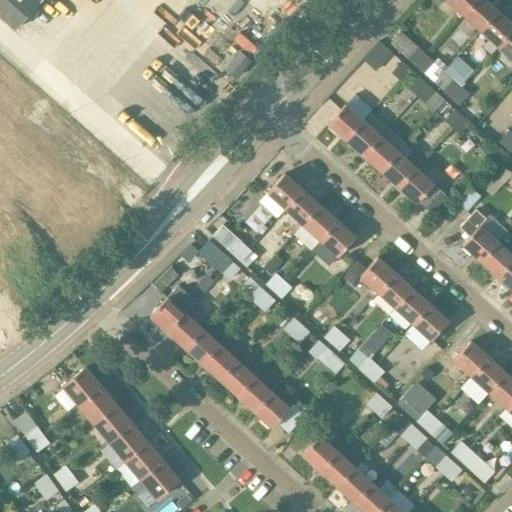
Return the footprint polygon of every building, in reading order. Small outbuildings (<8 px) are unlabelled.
[(0,0),(0,16),(14,29),(40,0),(0,0)] [(446,0),(462,14),(475,0),(446,0)] [(479,30),(497,11),(484,0),(475,0),(462,14),(479,30)] [(272,34),(279,22),(258,9),(251,20),(272,34)] [(511,25),(497,11),(479,30),(488,38),(481,45),(490,53),(497,46),(511,29),(511,25)] [(511,29),(497,46),(511,59),(511,29)] [(415,66),(426,54),(419,47),(418,48),(401,32),(391,43),(415,66)] [(240,51),(224,69),(235,79),(252,61),(240,51)] [(426,54),(415,66),(424,74),(435,62),(426,54)] [(457,56),(433,82),(449,97),(460,86),(474,71),(457,56)] [(391,73),(399,80),(410,69),(402,61),(391,73)] [(183,134),(206,93),(173,75),(164,92),(139,78),(126,103),(183,134)] [(419,77),(413,84),(409,89),(417,96),(427,84),(419,77)] [(427,84),(417,96),(425,103),(435,91),(427,84)] [(458,105),(469,93),(460,86),(449,97),(458,105)] [(345,140),(363,121),(345,104),(327,124),(345,140)] [(454,109),(444,120),(451,128),(462,116),(454,109)] [(459,135),(470,123),(462,116),(451,128),(459,135)] [(363,121),(345,140),(363,156),(381,136),(363,121)] [(506,150),(511,143),(511,132),(509,130),(498,142),(506,150)] [(381,136),(363,156),(380,172),(398,152),(381,136)] [(398,152),(380,172),(398,187),(422,161),(412,152),(406,159),(398,152)] [(433,184),(424,176),(431,169),(422,161),(398,187),(416,204),(433,184)] [(267,193),(259,202),(277,218),(285,209),(302,190),(284,174),(267,193)] [(302,225),(320,206),(302,190),(285,209),(302,225)] [(302,225),(296,232),(313,248),(320,241),(337,221),(320,206),(302,225)] [(478,260),(479,261),(497,241),(496,240),(479,225),(485,219),(475,210),(460,227),(470,237),(462,246),(478,260)] [(337,221),(320,241),(338,257),(355,238),(337,221)] [(239,260),(249,249),(222,225),(212,236),(239,260)] [(198,252),(198,253),(222,273),(232,262),(209,240),(198,252)] [(493,274),(497,277),(511,259),(511,254),(497,241),(479,261),(493,274)] [(249,249),(239,260),(247,268),(257,256),(249,249)] [(377,293),(395,273),(377,257),(360,277),(377,293)] [(511,259),(497,277),(508,287),(511,290),(511,259)] [(357,261),(343,277),(352,285),(365,269),(357,261)] [(222,273),(229,280),(240,268),(232,262),(222,273)] [(179,275),(171,266),(153,283),(161,292),(179,275)] [(276,273),(265,285),(273,292),(284,280),(276,273)] [(395,309),(413,289),(395,273),(377,293),(395,309)] [(250,277),(239,289),(256,305),(267,293),(250,277)] [(281,299),(292,287),(284,280),(273,292),(281,299)] [(167,297),(150,316),(168,332),(185,313),(196,301),(178,285),(167,297)] [(412,324),(430,305),(413,289),(395,309),(412,324)] [(267,293),(256,305),(264,312),(275,300),(267,293)] [(430,305),(412,324),(430,340),(448,321),(430,305)] [(287,311),(276,322),(291,337),(302,325),(287,311)] [(185,313),(168,332),(185,348),(203,329),(185,313)] [(298,343),(309,332),(302,325),(291,337),(298,343)] [(334,326),(323,337),(331,345),(342,333),(334,326)] [(203,329),(185,348),(202,364),(220,345),(203,329)] [(339,351),(349,340),(342,333),(331,345),(339,351)] [(318,340),(308,352),(316,360),(317,358),(320,361),(335,374),(345,364),(318,340)] [(471,376),(488,357),(470,341),(453,360),(471,376)] [(220,345),(202,364),(219,380),(237,361),(220,345)] [(368,357),(358,368),(366,376),(376,364),(368,357)] [(471,376),(462,386),(480,402),(488,392),(505,373),(488,357),(471,376)] [(237,361),(219,380),(237,396),(254,377),(237,361)] [(374,383),(384,371),(376,364),(366,376),(374,383)] [(79,406),(101,387),(86,368),(63,387),(79,406)] [(506,408),(511,400),(511,378),(505,373),(488,392),(506,408)] [(254,377),(237,396),(254,412),(272,393),(254,377)] [(94,425),(117,406),(101,387),(79,406),(94,425)] [(376,392),(365,404),(374,412),(385,400),(376,392)] [(272,393),(254,412),(272,428),(290,409),(272,393)] [(382,419),(392,407),(385,400),(374,412),(382,419)] [(109,443),(132,424),(117,406),(94,425),(109,443)] [(426,410),(416,421),(424,429),(434,417),(426,410)] [(32,445),(44,435),(26,411),(13,421),(32,445)] [(401,415),(391,427),(409,443),(419,432),(401,415)] [(432,435),(442,424),(434,417),(424,429),(432,435)] [(125,462),(147,443),(132,424),(109,443),(125,462)] [(419,432),(409,443),(416,450),(427,439),(419,432)] [(12,453),(25,445),(17,435),(5,444),(12,453)] [(44,435),(32,445),(37,453),(50,443),(44,435)] [(320,471),(337,452),(320,436),(302,455),(320,471)] [(461,441),(450,453),(459,460),(469,448),(461,441)] [(140,480),(163,461),(147,443),(125,462),(140,480)] [(25,445),(12,453),(18,461),(30,452),(25,445)] [(436,448),(426,459),(443,475),(454,463),(436,448)] [(484,483),(495,471),(469,448),(459,460),(484,483)] [(337,452),(320,471),(337,487),(355,468),(337,452)] [(140,480),(131,487),(138,495),(146,488),(156,499),(178,480),(163,461),(140,480)] [(451,482),(461,470),(454,463),(443,475),(451,482)] [(65,464),(53,474),(58,481),(59,483),(72,473),(65,464)] [(355,468),(337,487),(354,503),(372,483),(355,468)] [(72,473),(59,483),(60,484),(66,491),(79,481),(78,481),(73,474),(72,473)] [(36,481),(34,483),(40,492),(53,482),(52,481),(46,474),(36,481)] [(372,483),(354,503),(364,511),(377,511),(389,499),(397,489),(388,481),(379,490),(372,483)] [(53,482),(40,492),(46,500),(59,491),(54,484),(53,482)] [(403,511),(389,499),(377,511),(403,511)]
